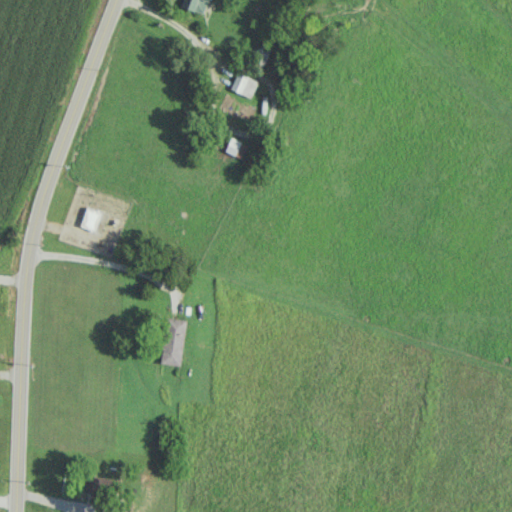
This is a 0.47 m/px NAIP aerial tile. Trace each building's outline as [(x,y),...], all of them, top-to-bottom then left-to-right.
[(207,0),(182,0),(181,7),(204,13),(207,0)] [(257,80),(236,72),(230,90),(251,97),(257,80)] [(225,152),(242,158),(247,143),(229,138),(225,152)] [(100,211),(86,207),(80,226),(94,230),(100,211)] [(159,362),(179,365),(186,320),(167,317),(159,362)]
